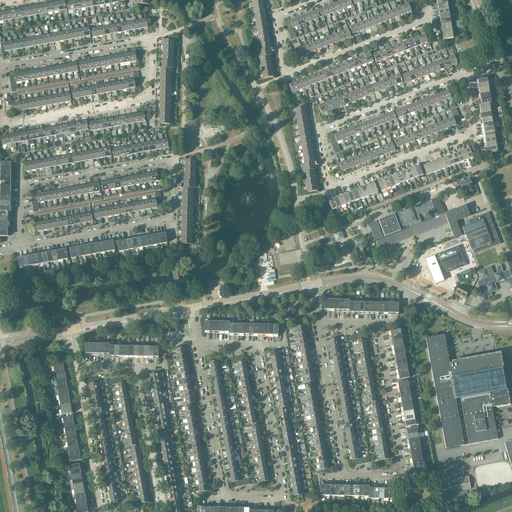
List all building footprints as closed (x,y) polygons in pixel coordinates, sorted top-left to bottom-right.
[(85,0),(82,0),(79,1),(81,9),(85,8),(86,13),(88,12),(87,8),(85,0)] [(91,0),(85,0),(87,8),(91,7),(92,12),(94,11),(94,7),(93,7),(91,0)] [(97,0),(91,0),(93,7),(94,7),(97,6),(98,10),(100,10),(100,6),(99,6),(97,0)] [(105,5),(104,0),(97,0),(99,6),(100,6),(104,5),(104,9),(107,9),(106,5),(105,5)] [(104,0),(105,5),(106,5),(110,4),(110,8),(113,8),(112,3),(111,4),(110,0),(104,0)] [(252,0),(253,2),(254,5),(253,5),(254,9),(255,12),(254,12),(255,16),(256,16),(256,19),(255,19),(256,23),(257,23),(257,26),(256,26),(257,30),(258,30),(258,33),(258,37),(259,37),(260,40),(259,40),(259,44),(260,44),(261,46),(260,47),(261,50),(258,51),(259,58),(261,58),(261,61),(260,61),(261,65),(262,65),(262,67),(261,68),(262,72),(263,72),(263,74),(262,75),(263,79),(273,77),(273,79),(275,78),(275,75),(273,76),(272,72),(274,71),(274,68),(272,69),(271,66),(273,65),(273,61),(271,62),(270,58),(272,58),(272,54),(270,55),(269,52),(275,51),(274,48),(271,49),(270,44),(272,43),(271,40),(269,41),(269,37),(271,37),(270,33),(268,34),(267,30),(269,30),(269,27),(267,27),(266,23),(268,23),(268,20),(266,20),(265,16),(267,16),(267,13),(265,13),(264,9),(266,9),(265,6),(263,6),(263,2),(265,2),(264,0),(252,0)] [(343,0),(337,3),(340,10),(341,10),(345,8),(346,12),(348,11),(347,7),(346,8),(343,0)] [(349,0),(344,0),(343,0),(346,8),(347,7),(351,6),(352,10),(354,9),(353,5),(352,5),(349,0)] [(65,1),(58,2),(60,11),(61,11),(64,10),(65,15),(67,14),(67,9),(66,10),(65,1)] [(75,10),(79,9),(80,14),(82,13),(81,9),(79,1),(73,2),(75,10)] [(54,12),(58,11),(59,16),(61,15),(61,11),(60,11),(58,2),(52,4),(54,12)] [(75,10),(73,2),(67,3),(68,11),(73,11),(74,15),(76,15),(75,10)] [(337,3),(331,5),(334,12),(335,12),(339,10),(340,14),(342,13),(341,10),(340,10),(337,3)] [(54,12),(52,4),(46,5),(48,13),(52,12),(53,17),(55,16),(54,12)] [(408,4),(402,7),(405,14),(411,12),(411,11),(410,8),(409,5),(408,4)] [(46,5),(40,6),(42,14),(46,14),(47,18),(49,17),(48,13),(46,5)] [(331,5),(326,7),(328,15),(329,14),(333,13),(334,17),(337,16),(335,12),(334,12),(331,5)] [(42,14),(40,6),(34,7),(35,15),(36,15),(40,15),(41,19),(43,19),(42,14)] [(35,15),(34,7),(28,8),(29,17),(30,16),(34,16),(35,20),(37,20),(36,15),(35,15)] [(326,7),(320,10),(322,17),(323,16),(327,15),(329,19),(331,18),(329,14),(328,15),(326,7)] [(402,7),(397,9),(399,16),(405,14),(402,7)] [(28,8),(22,9),(23,18),(24,18),(28,17),(29,21),(31,21),(30,16),(29,17),(28,8)] [(22,9),(15,10),(17,19),(18,19),(22,18),(22,22),(24,22),(24,18),(23,18),(22,9)] [(397,9),(391,11),(393,19),(399,16),(397,9)] [(11,20),(12,20),(15,19),(16,23),(19,23),(18,19),(17,19),(15,10),(9,11),(11,20)] [(320,10),(314,12),(317,19),(321,17),(323,21),(325,20),(323,16),(322,17),(320,10)] [(9,11),(3,13),(5,21),(9,20),(10,25),(12,24),(12,20),(11,20),(9,11)] [(391,11),(385,13),(388,21),(393,19),(391,11)] [(314,12),(308,14),(311,21),(312,21),(315,20),(317,23),(319,23),(317,19),(314,12)] [(385,13),(379,16),(382,23),(388,21),(385,13)] [(305,24),(306,23),(309,22),(311,26),(313,25),(312,21),(311,21),(308,14),(302,16),(305,24)] [(139,16),(139,20),(140,20),(142,29),(148,28),(146,19),(142,20),(141,16),(139,16)] [(305,24),(302,16),(296,19),(299,26),(300,26),(304,24),(305,28),(307,27),(306,23),(305,24)] [(379,16),(373,18),(376,25),(382,23),(379,16)] [(132,17),(133,22),(134,21),(136,30),(142,29),(140,20),(139,20),(136,21),(135,17),(132,17)] [(126,18),(127,23),(128,23),(129,31),(136,30),(134,21),(133,22),(129,22),(129,18),(126,18)] [(373,18),(367,20),(370,28),(376,25),(373,18)] [(120,20),(121,24),(122,24),(123,32),(129,31),(128,23),(127,23),(123,23),(123,19),(120,20)] [(299,26),(296,19),(290,21),(291,23),(292,26),(293,28),(298,26),(299,30),(301,29),(300,26),(299,26)] [(114,21),(115,25),(116,25),(117,33),(123,32),(122,24),(121,24),(117,24),(116,20),(114,21)] [(361,23),(364,30),(370,28),(367,20),(361,23)] [(110,21),(108,22),(109,26),(110,26),(111,35),(117,33),(116,25),(115,25),(111,26),(110,21)] [(103,27),(105,36),(111,35),(110,26),(109,26),(105,27),(104,22),(102,23),(103,27)] [(364,30),(361,23),(355,25),(358,32),(364,30)] [(81,25),(82,29),(83,29),(84,37),(91,36),(89,28),(84,28),(84,24),(81,25)] [(96,24),(97,28),(99,37),(105,36),(103,27),(99,28),(98,24),(96,24)] [(75,26),(76,30),(77,30),(78,39),(84,37),(83,29),(82,29),(78,30),(77,25),(75,26)] [(97,28),(93,29),(92,25),(90,25),(91,30),(93,38),(99,37),(97,28)] [(358,32),(355,25),(349,27),(352,35),(358,32)] [(70,31),(72,40),(78,39),(77,30),(76,30),(72,31),(71,26),(69,27),(70,31)] [(64,32),(66,41),(72,40),(70,31),(66,32),(65,28),(63,28),(64,32)] [(64,32),(60,33),(59,29),(57,29),(58,33),(60,42),(66,41),(64,32)] [(51,30),(52,34),(54,43),(60,42),(58,33),(54,34),(53,30),(51,30)] [(342,32),(345,39),(351,37),(348,30),(342,32)] [(46,35),(48,44),(54,43),(52,34),(48,35),(47,31),(45,31),(45,36),(46,35)] [(46,35),(45,36),(41,36),(41,32),(38,32),(39,37),(40,37),(41,45),(48,44),(46,35)] [(342,32),(336,34),(339,42),(345,39),(342,32)] [(34,38),(35,46),(41,45),(40,37),(39,37),(35,37),(35,33),(32,34),(33,38),(34,38)] [(28,39),(29,48),(35,46),(34,38),(33,38),(29,39),(28,34),(26,35),(27,39),(28,39)] [(330,37),(333,44),(339,42),(336,34),(330,37)] [(425,34),(419,36),(422,45),(423,44),(427,43),(428,47),(430,46),(429,42),(428,42),(425,34)] [(21,40),(23,49),(29,48),(28,39),(27,39),(23,40),(22,35),(20,36),(21,40)] [(15,41),(17,50),(23,49),(21,40),(17,41),(16,36),(14,37),(15,41)] [(419,36),(413,39),(416,47),(417,47),(421,45),(422,49),(424,49),(423,44),(422,45),(419,36)] [(333,44),(330,37),(325,39),(327,46),(333,44)] [(8,38),(9,42),(11,51),(17,50),(15,41),(11,42),(10,38),(8,38)] [(174,69),(174,61),(172,61),(173,59),(173,54),(173,52),(174,47),(173,47),(173,45),(174,45),(174,40),(164,40),(164,39),(162,38),(162,42),(164,42),(163,46),(161,45),(161,49),(163,49),(163,53),(161,52),(161,56),(163,56),(163,60),(161,59),(161,63),(163,63),(163,65),(157,65),(157,68),(161,69),(161,74),(159,73),(159,77),(161,77),(161,80),(159,80),(159,84),(161,84),(161,87),(159,87),(158,91),(160,91),(160,94),(158,94),(158,98),(160,98),(160,101),(158,101),(158,105),(160,105),(160,109),(158,108),(158,112),(160,112),(160,116),(158,115),(158,119),(160,119),(160,123),(158,122),(158,126),(163,126),(163,124),(169,125),(169,122),(170,122),(170,117),(169,117),(169,115),(170,115),(170,110),(169,110),(169,108),(170,108),(170,103),(170,101),(170,96),(170,94),(171,94),(171,89),(170,89),(170,87),(171,87),(171,82),(170,82),(170,80),(171,80),(171,75),(170,75),(170,73),(171,73),(171,69),(174,69)] [(9,42),(5,43),(4,39),(2,39),(3,44),(5,52),(11,51),(9,42)] [(319,41),(321,49),(327,46),(325,39),(319,41)] [(413,39),(408,41),(411,49),(415,48),(417,52),(419,51),(417,47),(416,47),(413,39)] [(313,44),(316,51),(321,49),(319,41),(313,44)] [(408,41),(402,43),(405,51),(406,51),(409,50),(411,54),(413,53),(411,49),(408,41)] [(402,43),(396,45),(399,54),(400,53),(403,52),(405,56),(407,55),(406,51),(405,51),(402,43)] [(313,44),(307,46),(310,53),(316,51),(313,44)] [(396,45),(390,48),(393,56),(394,56),(398,54),(399,58),(401,58),(400,53),(399,54),(396,45)] [(307,46),(301,48),(304,55),(310,53),(307,46)] [(304,55),(301,48),(295,50),(298,58),(304,55)] [(390,48),(384,50),(388,58),(392,56),(393,61),(396,60),(394,56),(393,56),(390,48)] [(384,50),(379,52),(382,60),(386,59),(388,63),(390,62),(388,58),(384,50)] [(382,60),(379,52),(373,54),(376,63),(380,61),(382,65),(384,64),(382,60)] [(367,64),(368,63),(372,62),(373,66),(376,65),(374,61),(373,61),(370,53),(364,56),(367,64)] [(454,55),(448,58),(451,66),(457,64),(454,55)] [(362,66),(366,64),(368,68),(370,68),(368,63),(367,64),(364,56),(359,58),(362,66)] [(356,68),(357,68),(360,67),(362,71),(364,70),(362,66),(359,58),(353,60),(356,68)] [(448,58),(443,60),(446,68),(451,66),(448,58)] [(350,70),(351,70),(354,69),(356,73),(358,72),(357,68),(356,68),(353,60),(347,62),(350,70)] [(443,60),(437,62),(440,70),(446,68),(443,60)] [(350,70),(347,62),(341,65),(344,73),(345,72),(349,71),(350,75),(352,74),(351,70),(350,70)] [(437,62),(431,64),(434,73),(440,70),(437,62)] [(431,64),(425,67),(428,75),(434,73),(431,64)] [(339,75),(343,73),(344,77),(347,77),(345,72),(344,73),(341,65),(335,67),(339,75)] [(333,77),(337,76),(339,80),(341,79),(339,75),(335,67),(330,69),(333,77)] [(425,67),(419,69),(423,77),(428,75),(425,67)] [(327,79),(328,79),(331,78),(333,82),(335,81),(333,77),(330,69),(324,71),(327,79)] [(414,71),(417,79),(423,77),(419,69),(414,71)] [(34,71),(27,72),(28,81),(35,79),(34,71)] [(327,79),(324,71),(318,74),(321,82),(322,81),(326,80),(327,84),(329,83),(328,79),(327,79)] [(414,71),(408,73),(411,81),(417,79),(414,71)] [(411,81),(408,73),(402,76),(405,84),(411,81)] [(315,84),(316,84),(320,82),(321,86),(323,85),(322,81),(321,82),(318,74),(312,76),(315,84)] [(394,77),(397,85),(403,83),(399,74),(394,77)] [(310,86),(314,84),(316,89),(318,88),(316,84),(315,84),(312,76),(306,78),(310,86)] [(388,79),(391,87),(397,85),(394,77),(388,79)] [(304,88),(305,88),(308,87),(310,91),(312,90),(310,86),(306,78),(301,80),(304,88)] [(391,87),(388,79),(382,81),(385,89),(391,87)] [(304,88),(301,80),(295,82),(298,91),(299,90),(302,89),(304,93),(306,92),(305,88),(304,88)] [(382,81),(376,83),(379,92),(385,89),(382,81)] [(298,91),(295,82),(289,85),(292,93),(297,91),(298,95),(300,94),(299,90),(298,91)] [(376,83),(370,86),(374,94),(379,92),(376,83)] [(365,88),(368,96),(374,94),(370,86),(365,88)] [(368,96),(365,88),(359,90),(362,98),(368,96)] [(359,90),(353,92),(356,101),(362,98),(359,90)] [(448,91),(442,93),(445,100),(446,100),(450,98),(451,102),(453,101),(452,97),(451,98),(448,91)] [(353,92),(347,95),(350,103),(356,101),(353,92)] [(69,93),(63,94),(65,103),(71,102),(69,93)] [(442,93),(436,95),(439,102),(440,102),(444,101),(445,105),(447,104),(446,100),(445,100),(442,93)] [(350,103),(347,95),(341,97),(345,105),(350,103)] [(431,97),(433,105),(434,104),(438,103),(439,107),(441,106),(440,102),(439,102),(436,95),(431,97)] [(341,97),(336,99),(339,107),(345,105),(341,97)] [(431,97),(425,100),(427,107),(428,107),(432,105),(433,109),(436,108),(434,104),(433,105),(431,97)] [(336,99),(330,101),(333,109),(339,107),(336,99)] [(425,100),(419,102),(422,109),(426,108),(427,111),(430,111),(428,107),(427,107),(425,100)] [(330,101),(324,104),(327,112),(333,109),(330,101)] [(419,102),(413,104),(416,112),(416,111),(420,110),(422,114),(424,113),(422,109),(419,102)] [(327,112),(324,104),(318,106),(321,114),(327,112)] [(413,104),(407,107),(410,114),(411,114),(414,112),(416,116),(418,115),(416,111),(416,112),(413,104)] [(301,144),(302,144),(302,146),(301,147),(302,151),(303,151),(303,153),(303,158),(304,158),(304,160),(304,164),(302,165),(303,172),(304,172),(305,174),(304,175),(305,179),(306,181),(305,181),(306,186),(307,186),(307,188),(306,188),(307,193),(317,191),(317,192),(319,192),(319,189),(317,189),(316,185),(318,185),(318,182),(316,182),(315,179),(317,178),(316,175),(314,175),(314,172),(316,171),(315,168),(312,169),(311,166),(319,165),(318,162),(314,162),(313,157),(315,156),(315,154),(313,154),(312,151),(314,150),(314,147),(312,148),(311,144),(313,143),(313,140),(311,141),(310,137),(312,136),(311,133),(310,134),(309,130),(311,130),(310,127),(308,127),(308,123),(310,123),(309,120),(307,120),(307,116),(309,116),(308,113),(306,113),(305,109),(307,109),(307,106),(302,107),(302,108),(296,109),(296,112),(296,116),(297,116),(298,119),(297,119),(297,123),(298,123),(299,126),(298,126),(299,130),(300,133),(299,133),(300,137),(301,140),(300,140),(301,144)] [(407,107),(401,109),(404,116),(405,116),(408,114),(410,118),(412,117),(411,114),(410,114),(407,107)] [(404,116),(401,109),(395,111),(398,118),(402,117),(404,120),(406,120),(405,116),(404,116)] [(393,112),(387,114),(390,121),(391,121),(394,120),(396,124),(398,123),(397,119),(396,119),(393,112)] [(139,123),(140,122),(144,122),(145,126),(147,126),(146,121),(145,121),(144,113),(138,114),(139,123)] [(133,124),(134,124),(138,123),(138,127),(141,127),(140,122),(139,123),(138,114),(132,115),(133,124)] [(381,117),(384,124),(385,123),(389,122),(390,126),(392,125),(391,121),(390,121),(387,114),(381,117)] [(133,124),(132,115),(125,116),(127,125),(128,125),(132,124),(132,128),(135,128),(134,124),(133,124)] [(121,126),(122,126),(125,125),(126,129),(129,129),(128,125),(127,125),(125,116),(119,117),(121,126)] [(115,127),(116,127),(119,126),(120,131),(122,130),(122,126),(121,126),(119,117),(113,118),(115,127)] [(381,117),(375,119),(378,126),(379,125),(383,124),(384,128),(386,127),(385,123),(384,124),(381,117)] [(109,128),(113,127),(114,132),(116,131),(116,127),(115,127),(113,118),(107,119),(107,120),(109,128)] [(447,120),(450,127),(456,125),(455,122),(454,119),(453,118),(447,120)] [(375,119),(370,121),(372,128),(373,128),(377,126),(378,130),(381,130),(379,125),(378,126),(375,119)] [(109,128),(107,120),(101,121),(103,129),(107,128),(108,133),(110,132),(109,128)] [(441,122),(444,130),(450,127),(447,120),(441,122)] [(82,131),(83,131),(86,130),(87,134),(89,134),(89,129),(88,129),(87,121),(80,122),(82,131)] [(101,121),(95,122),(96,130),(97,130),(101,130),(102,134),(104,133),(103,129),(101,121)] [(370,121),(364,123),(366,130),(367,130),(371,129),(373,133),(375,132),(373,128),(372,128),(370,121)] [(82,131),(80,122),(74,124),(76,132),(80,131),(81,136),(83,135),(83,131),(82,131)] [(96,130),(95,122),(89,123),(90,131),(95,131),(96,135),(98,135),(97,130),(96,130)] [(435,125),(438,132),(444,130),(441,122),(435,125)] [(364,123),(358,126),(361,133),(361,132),(365,131),(367,135),(369,134),(367,130),(366,130),(364,123)] [(74,124),(68,125),(70,133),(74,132),(75,137),(77,136),(76,132),(74,124)] [(68,125),(62,126),(64,134),(68,133),(69,138),(71,137),(70,133),(68,125)] [(430,127),(432,134),(438,132),(435,125),(430,127)] [(62,126),(56,127),(57,135),(58,135),(62,135),(63,139),(65,138),(64,134),(62,126)] [(352,128),(355,135),(356,135),(359,133),(361,137),(363,136),(361,132),(361,133),(358,126),(352,128)] [(56,127),(50,128),(51,137),(52,136),(56,136),(57,140),(59,140),(58,135),(57,135),(56,127)] [(424,129),(427,137),(432,134),(430,127),(424,129)] [(50,128),(44,129),(45,138),(46,138),(50,137),(50,141),(53,141),(52,136),(51,137),(50,128)] [(352,128),(346,130),(349,137),(350,137),(353,135),(355,139),(357,139),(356,135),(355,135),(352,128)] [(44,129),(37,130),(39,139),(40,139),(43,138),(44,142),(47,142),(46,138),(45,138),(44,129)] [(418,131),(421,139),(427,137),(424,129),(418,131)] [(37,130),(31,131),(33,140),(34,140),(37,139),(38,143),(40,143),(40,139),(39,139),(37,130)] [(346,130),(340,132),(343,139),(344,139),(347,138),(349,142),(351,141),(350,137),(349,137),(346,130)] [(31,131),(25,132),(27,141),(31,140),(32,145),(34,144),(34,140),(33,140),(31,131)] [(412,134),(415,141),(421,139),(418,131),(412,134)] [(21,142),(25,141),(26,146),(28,145),(27,141),(25,132),(19,134),(21,142)] [(343,139),(340,132),(334,135),(335,137),(336,140),(337,142),(342,140),(343,144),(345,143),(344,139),(343,139)] [(21,142),(19,134),(13,135),(15,143),(19,142),(20,147),(22,146),(21,142)] [(412,134),(406,136),(409,143),(415,141),(412,134)] [(13,135),(7,136),(8,144),(9,144),(13,144),(14,148),(16,147),(15,143),(13,135)] [(8,144),(7,136),(1,137),(2,146),(7,145),(8,149),(10,149),(9,144),(8,144)] [(159,136),(160,141),(161,140),(162,149),(169,148),(167,139),(163,140),(162,136),(159,136)] [(406,136),(400,138),(403,146),(409,143),(406,136)] [(153,137),(154,142),(155,142),(156,150),(162,149),(161,140),(160,141),(156,141),(156,137),(153,137)] [(147,139),(148,143),(149,143),(150,151),(156,150),(155,142),(154,142),(150,142),(150,138),(147,139)] [(403,146),(400,138),(394,141),(397,148),(403,146)] [(141,140),(142,144),(143,144),(144,153),(150,151),(149,143),(148,143),(144,144),(143,139),(141,140)] [(135,141),(136,145),(138,154),(144,153),(143,144),(142,144),(138,145),(137,140),(135,141)] [(129,142),(130,146),(132,155),(138,154),(136,145),(132,146),(131,142),(129,142)] [(123,143),(124,147),(126,156),(132,155),(130,146),(126,147),(125,143),(123,143)] [(386,146),(389,153),(395,151),(392,143),(386,146)] [(102,145),(103,149),(104,149),(105,158),(111,156),(110,148),(105,149),(104,144),(102,145)] [(117,144),(118,148),(120,157),(126,156),(124,147),(120,148),(119,144),(117,144)] [(96,146),(97,150),(98,150),(100,159),(105,158),(104,149),(103,149),(99,150),(98,145),(96,146)] [(118,148),(114,149),(113,145),(111,145),(111,150),(112,150),(114,158),(120,157),(118,148)] [(380,148),(383,155),(389,153),(386,146),(380,148)] [(90,147),(91,151),(93,160),(100,159),(98,150),(97,150),(93,151),(92,147),(90,147)] [(464,149),(468,160),(473,158),(469,147),(464,149)] [(84,148),(85,152),(87,161),(93,160),(91,151),(87,152),(86,148),(84,148)] [(380,148),(375,150),(377,158),(383,155),(380,148)] [(78,149),(78,154),(79,153),(81,162),(87,161),(85,152),(81,153),(80,149),(78,149)] [(464,149),(460,150),(464,161),(468,160),(464,149)] [(72,150),(72,155),(73,155),(75,163),(81,162),(79,153),(78,154),(75,154),(74,150),(72,150)] [(377,158),(375,150),(369,153),(372,160),(377,158)] [(464,161),(460,150),(455,152),(459,163),(464,161)] [(65,151),(66,156),(67,156),(68,164),(75,163),(73,155),(72,155),(69,155),(68,151),(65,151)] [(61,157),(62,165),(68,164),(67,156),(66,156),(62,157),(61,152),(59,153),(60,157),(61,157)] [(459,163),(455,152),(451,154),(455,165),(459,163)] [(61,157),(60,157),(56,158),(55,153),(53,154),(54,158),(55,158),(56,167),(62,165),(61,157)] [(372,160),(369,153),(363,155),(366,162),(372,160)] [(47,155),(48,159),(49,159),(50,168),(56,167),(55,158),(54,158),(50,159),(49,154),(47,155)] [(451,154),(446,156),(450,167),(455,165),(451,154)] [(363,155),(357,157),(360,165),(366,162),(363,155)] [(41,156),(42,160),(44,169),(50,168),(49,159),(48,159),(44,160),(43,156),(41,156)] [(446,156),(441,158),(445,169),(450,167),(446,156)] [(35,157),(36,161),(38,170),(44,169),(42,160),(38,161),(37,157),(35,157)] [(357,157),(351,159),(354,167),(360,165),(357,157)] [(29,158),(29,163),(30,162),(32,171),(38,170),(36,161),(32,162),(31,158),(29,158)] [(441,158),(437,159),(441,170),(445,169),(441,158)] [(30,162),(29,163),(26,163),(25,159),(23,159),(23,164),(24,164),(25,172),(32,171),(30,162)] [(180,242),(180,246),(185,246),(185,244),(191,245),(191,242),(192,242),(192,237),(191,237),(191,235),(192,235),(192,230),(191,230),(191,228),(192,228),(192,223),(191,223),(191,221),(192,221),(192,216),(192,214),(193,209),(192,209),(192,207),(193,207),(193,202),(192,202),(192,200),(193,200),(193,195),(192,195),(192,193),(193,193),(193,189),(196,189),(196,181),(194,181),(194,179),(195,179),(195,174),(195,172),(195,167),(195,165),(196,165),(196,160),(186,160),(186,159),(184,159),(183,162),(185,162),(185,166),(183,165),(183,169),(185,169),(185,173),(183,172),(183,176),(185,176),(185,179),(183,179),(183,183),(185,183),(185,185),(179,185),(179,189),(183,189),(183,193),(181,193),(181,197),(183,197),(183,200),(181,200),(180,204),(182,204),(182,207),(180,207),(180,211),(182,211),(182,214),(180,214),(180,218),(182,218),(182,221),(180,221),(180,225),(182,225),(182,228),(180,228),(180,232),(182,232),(182,235),(180,235),(180,239),(182,239),(182,242),(180,242)] [(351,159),(345,162),(348,169),(354,167),(351,159)] [(437,159),(432,161),(436,172),(441,170),(437,159)] [(427,163),(432,174),(436,172),(432,161),(427,163)] [(348,169),(345,162),(339,164),(342,171),(348,169)] [(432,174),(427,163),(423,165),(427,176),(432,174)] [(419,164),(414,166),(418,177),(423,175),(419,164)] [(414,166),(409,168),(414,179),(418,177),(414,166)] [(409,168),(405,170),(409,180),(414,179),(409,168)] [(405,170),(400,171),(405,182),(409,180),(405,170)] [(400,171),(396,173),(400,184),(405,182),(400,171)] [(396,173),(391,175),(395,186),(400,184),(396,173)] [(391,175),(386,177),(391,188),(395,186),(391,175)] [(386,177),(382,178),(386,189),(391,188),(386,177)] [(386,189),(382,178),(377,180),(381,191),(386,189)] [(470,179),(464,181),(468,189),(473,187),(470,179)] [(468,189),(464,181),(459,183),(462,191),(468,189)] [(378,192),(374,182),(369,183),(373,194),(378,192)] [(373,194),(369,183),(365,185),(369,196),(373,194)] [(365,185),(360,187),(364,198),(369,196),(365,185)] [(355,189),(359,200),(364,198),(360,187),(355,189)] [(359,200),(355,189),(351,191),(355,201),(359,200)] [(355,201),(351,191),(346,192),(350,203),(355,201)] [(346,192),(341,194),(346,205),(350,203),(346,192)] [(341,194),(337,196),(341,207),(346,205),(341,194)] [(332,198),(337,209),(341,207),(337,196),(332,198)] [(394,214),(378,221),(379,221),(377,222),(376,221),(369,224),(375,240),(372,241),(374,246),(377,245),(379,250),(413,237),(448,223),(454,239),(461,236),(462,236),(456,222),(465,218),(470,216),(469,215),(466,207),(452,212),(451,211),(444,213),(438,197),(431,200),(411,208),(396,214),(396,215),(395,215),(394,214)] [(337,209),(332,198),(328,199),(332,210),(337,209)] [(467,226),(462,227),(467,239),(471,251),(472,250),(474,254),(500,244),(494,228),(488,213),(468,220),(466,222),(465,222),(467,226)] [(316,242),(321,254),(317,256),(320,264),(329,261),(326,254),(337,250),(334,243),(345,239),(341,231),(333,234),(333,235),(316,242)] [(434,257),(426,260),(435,283),(443,280),(440,272),(443,271),(444,274),(467,265),(459,246),(434,256),(434,257)] [(355,247),(348,249),(353,260),(359,257),(356,249),(355,247)] [(360,251),(363,259),(368,257),(365,249),(360,251)] [(477,272),(481,281),(477,282),(482,295),(478,296),(481,305),(489,301),(487,295),(497,291),(495,284),(504,280),(505,282),(504,282),(508,291),(511,288),(511,277),(509,270),(503,273),(502,271),(503,271),(500,265),(497,266),(497,273),(494,274),(491,267),(477,272)] [(455,293),(460,296),(464,288),(459,285),(455,293)] [(464,288),(460,296),(465,298),(469,290),(464,288)] [(293,335),(297,335),(297,334),(306,332),(305,326),(296,327),(297,332),(293,333),(293,335)] [(294,342),(298,341),(298,340),(307,338),(306,332),(297,334),(297,335),(298,338),(294,339),(294,342)] [(444,335),(426,339),(446,449),(498,440),(492,408),(497,407),(508,405),(499,354),(452,363),(449,364),(444,335)] [(299,346),(308,344),(307,338),(298,340),(298,341),(299,345),(295,345),(295,348),(299,347),(299,346)] [(329,340),(331,347),(338,345),(337,341),(341,340),(341,338),(337,338),(337,339),(329,340)] [(355,349),(359,348),(359,347),(366,346),(365,339),(357,341),(358,346),(354,346),(355,349)] [(299,346),(299,347),(300,351),(296,351),(296,354),(301,353),(300,352),(309,350),(308,344),(299,346)] [(331,347),(332,353),(339,352),(339,351),(339,347),(343,346),(342,344),(338,345),(331,347)] [(356,355),(360,354),(360,353),(367,352),(366,346),(359,347),(359,348),(359,352),(355,353),(356,355)] [(173,357),(177,356),(186,354),(185,348),(176,349),(177,354),(173,355),(173,357)] [(280,358),(279,357),(279,353),(283,352),(283,350),(278,351),(278,352),(270,353),(271,359),(280,358)] [(297,360),(302,359),(302,358),(310,357),(309,350),(300,352),(301,353),(301,357),(297,358),(297,360)] [(332,353),(333,359),(340,357),(340,353),(344,352),(343,350),(339,351),(339,352),(332,353)] [(357,361),(361,360),(361,359),(368,358),(367,352),(360,353),(360,354),(361,358),(357,359),(357,361)] [(174,363),(178,362),(187,360),(186,354),(177,356),(178,360),(174,361),(174,363)] [(281,364),(281,363),(280,359),(284,359),(284,356),(279,357),(280,358),(271,359),(272,365),(281,364)] [(333,359),(334,365),(342,364),(342,363),(341,359),(345,358),(344,356),(340,357),(333,359)] [(299,366),(303,365),(303,364),(311,363),(310,357),(302,358),(302,359),(302,363),(298,364),(299,366)] [(358,367),(362,366),(370,364),(368,358),(361,359),(361,360),(362,364),(358,365),(358,367)] [(175,369),(179,369),(179,368),(188,366),(187,360),(178,362),(179,366),(175,367),(175,369)] [(210,362),(211,369),(218,367),(218,366),(217,362),(221,362),(221,360),(217,360),(217,361),(210,362)] [(235,371),(239,370),(238,369),(246,368),(245,361),(243,362),(240,362),(237,363),(238,368),(234,368),(235,371)] [(282,370),(282,369),(281,365),(285,365),(285,362),(281,363),(281,364),(272,365),(273,372),(282,370)] [(334,365),(335,371),(343,370),(343,369),(342,365),(346,365),(346,362),(342,363),(342,364),(334,365)] [(304,370),(312,369),(311,363),(303,364),(303,365),(304,369),(299,370),(300,372),(304,371),(304,370)] [(359,373),(363,373),(363,372),(371,370),(370,364),(362,366),(363,370),(359,371),(359,373)] [(176,375),(181,375),(180,374),(189,372),(188,366),(179,368),(179,369),(180,372),(176,373),(176,375)] [(211,369),(212,375),(219,373),(219,369),(223,368),(222,366),(218,366),(218,367),(211,369)] [(236,377),(240,376),(240,375),(247,374),(246,368),(238,369),(239,370),(239,374),(235,374),(236,377)] [(335,371),(336,378),(344,376),(344,375),(343,371),(347,371),(347,368),(343,369),(343,370),(335,371)] [(283,376),(283,375),(282,372),(286,371),(286,369),(282,369),(282,370),(273,372),(274,378),(283,376)] [(304,370),(304,371),(305,375),(300,376),(301,378),(305,377),(305,376),(314,375),(312,369),(304,370)] [(360,379),(364,379),(364,378),(372,377),(371,370),(363,372),(363,373),(364,376),(360,377),(360,379)] [(150,375),(151,381),(160,380),(160,379),(159,375),(163,374),(163,372),(158,373),(150,375)] [(177,381),(182,381),(182,380),(190,378),(189,372),(180,374),(181,375),(181,378),(177,379),(177,381)] [(212,375),(213,381),(221,380),(220,379),(220,375),(224,374),(223,372),(219,373),(212,375)] [(241,381),(248,380),(247,374),(240,375),(240,376),(240,380),(236,381),(237,383),(241,382),(241,381)] [(284,382),(283,378),(287,377),(287,375),(283,375),(283,376),(274,378),(275,384),(284,382)] [(305,376),(305,377),(306,381),(301,382),(302,384),(307,383),(306,383),(315,381),(314,375),(305,376)] [(336,378),(337,384),(345,382),(344,378),(348,377),(348,375),(344,375),(344,376),(336,378)] [(361,386),(365,385),(365,384),(373,383),(372,377),(364,378),(364,379),(365,383),(361,383),(361,386)] [(160,380),(151,381),(152,387),(161,386),(161,385),(160,381),(164,380),(164,378),(160,379),(160,380)] [(179,388),(183,387),(183,386),(191,385),(190,378),(182,380),(182,381),(182,385),(178,385),(179,388)] [(221,380),(213,381),(214,387),(222,386),(222,385),(221,381),(225,380),(224,378),(220,379),(221,380)] [(241,381),(241,382),(242,386),(238,387),(238,389),(242,388),(250,386),(248,380),(241,381)] [(89,384),(91,390),(98,389),(98,388),(97,384),(101,384),(101,381),(97,382),(97,383),(89,384)] [(285,388),(284,384),(289,383),(288,381),(284,382),(275,384),(276,390),(285,388)] [(337,384),(339,390),(346,389),(346,388),(345,384),(349,383),(349,381),(345,382),(337,384)] [(115,392),(119,392),(118,391),(126,389),(125,383),(123,383),(120,384),(117,384),(118,389),(114,390),(115,392)] [(305,391),(314,389),(313,383),(304,385),(305,389),(301,390),(301,392),(306,392),(305,391)] [(363,392),(367,391),(366,390),(374,389),(373,383),(365,384),(365,385),(366,389),(362,390),(363,392)] [(152,387),(153,393),(162,392),(162,391),(161,387),(165,387),(165,384),(161,385),(161,386),(152,387)] [(214,387),(215,393),(223,392),(223,391),(222,387),(226,386),(226,384),(222,385),(222,386),(214,387)] [(180,394),(184,393),(184,392),(192,391),(191,385),(183,386),(183,387),(183,391),(179,391),(180,394)] [(239,395),(243,395),(243,394),(251,392),(250,386),(242,388),(243,392),(239,393),(239,395)] [(91,390),(92,396),(99,395),(99,394),(98,390),(103,390),(102,387),(98,388),(98,389),(91,390)] [(276,390),(278,396),(286,395),(286,394),(285,390),(290,389),(289,387),(285,388),(276,390)] [(346,389),(339,390),(340,396),(347,395),(346,390),(350,389),(350,387),(346,388),(346,389)] [(116,398),(120,398),(120,397),(127,395),(126,389),(118,391),(119,392),(119,395),(115,396),(116,398)] [(307,397),(315,396),(314,389),(305,391),(306,392),(306,395),(302,396),(302,398),(307,398),(307,397)] [(364,398),(368,397),(375,395),(374,389),(366,390),(367,391),(367,395),(363,396),(364,398)] [(153,393),(154,400),(163,398),(163,397),(162,393),(166,393),(166,390),(162,391),(162,392),(153,393)] [(215,393),(216,400),(224,398),(224,397),(223,393),(227,393),(227,390),(223,391),(223,392),(215,393)] [(181,400),(185,399),(185,398),(194,397),(192,391),(184,392),(184,393),(185,397),(180,398),(181,400)] [(240,401),(244,401),(244,400),(252,399),(251,392),(243,394),(243,395),(244,398),(240,399),(240,401)] [(278,396),(279,402),(287,400),(287,396),(291,395),(290,393),(286,394),(286,395),(278,396)] [(92,396),(93,403),(100,401),(100,400),(100,397),(104,396),(103,394),(99,394),(99,395),(92,396)] [(121,403),(128,402),(127,395),(120,397),(120,398),(120,402),(116,402),(117,405),(121,404),(121,403)] [(349,403),(349,402),(348,398),(352,398),(352,395),(347,396),(347,397),(340,398),(341,405),(349,403)] [(368,397),(368,401),(364,402),(365,404),(369,404),(369,403),(376,402),(375,395),(368,397)] [(154,400),(155,406),(164,404),(164,403),(163,400),(168,399),(167,396),(163,397),(163,398),(154,400)] [(307,397),(307,398),(307,402),(303,402),(304,405),(308,404),(308,403),(316,402),(315,396),(307,397)] [(185,398),(185,399),(186,403),(181,404),(182,406),(186,405),(195,403),(194,397),(185,398)] [(224,398),(216,400),(217,406),(225,404),(225,403),(224,400),(228,399),(228,397),(224,397),(224,398)] [(241,408),(245,407),(245,406),(253,405),(252,399),(244,400),(244,401),(245,405),(241,405),(241,408)] [(287,400),(279,402),(280,408),(289,407),(288,402),(292,401),(292,399),(287,400)] [(93,403),(94,409),(102,407),(101,407),(101,403),(105,402),(104,400),(100,400),(100,401),(93,403)] [(121,403),(121,404),(122,408),(118,409),(118,411),(122,410),(122,409),(129,408),(128,402),(121,403)] [(308,403),(308,404),(308,408),(304,408),(305,411),(309,410),(309,409),(318,408),(316,402),(308,403)] [(341,405),(342,411),(350,409),(349,405),(353,404),(353,402),(349,402),(349,403),(341,405)] [(155,406),(156,412),(165,410),(165,409),(164,406),(169,405),(168,403),(164,403),(164,404),(155,406)] [(217,406),(219,412),(226,411),(226,410),(225,406),(229,405),(229,403),(225,403),(225,404),(217,406)] [(368,412),(372,412),(372,411),(380,409),(379,403),(371,404),(372,409),(368,410),(368,412)] [(181,414),(186,414),(185,413),(194,411),(193,405),(184,407),(185,411),(181,412),(181,414)] [(246,412),(254,411),(253,405),(245,406),(245,407),(246,411),(242,412),(243,414),(247,413),(246,412)] [(94,409),(95,415),(103,414),(103,413),(102,409),(106,408),(105,406),(101,407),(102,407),(94,409)] [(288,415),(288,414),(287,411),(291,410),(291,407),(286,408),(286,409),(278,410),(279,417),(288,415)] [(119,417),(123,416),(123,415),(131,414),(129,408),(122,409),(122,410),(123,414),(119,415),(119,417)] [(306,417),(310,416),(310,415),(319,414),(318,408),(309,409),(309,410),(310,414),(305,415),(306,417)] [(350,409),(342,411),(343,417),(351,416),(351,415),(350,411),(354,410),(354,408),(350,409)] [(156,412),(158,418),(166,416),(166,412),(170,411),(169,409),(165,409),(165,410),(156,412)] [(226,411),(219,412),(220,418),(227,417),(226,412),(230,411),(230,409),(226,410),(226,411)] [(369,419),(373,418),(373,417),(381,416),(380,409),(372,411),(372,412),(373,416),(369,416),(369,419)] [(182,420),(187,420),(187,419),(195,417),(194,411),(185,413),(186,414),(186,417),(182,418),(182,420)] [(246,412),(247,413),(247,417),(243,418),(244,420),(248,419),(247,419),(255,417),(254,411),(246,412)] [(95,415),(96,421),(104,420),(104,419),(103,415),(107,414),(107,412),(103,413),(103,414),(95,415)] [(120,423),(124,422),(132,420),(131,414),(123,415),(123,416),(124,420),(120,421),(120,423)] [(279,417),(280,423),(289,421),(289,420),(288,417),(293,416),(292,414),(288,414),(288,415),(279,417)] [(306,421),(307,423),(311,422),(320,420),(319,414),(310,415),(310,416),(311,420),(306,421)] [(352,422),(352,421),(351,417),(355,416),(355,414),(351,415),(351,416),(343,417),(345,423),(352,422)] [(158,418),(159,424),(167,422),(167,418),(171,417),(170,415),(166,416),(158,418)] [(374,423),(382,422),(381,416),(373,417),(373,418),(374,422),(370,423),(371,425),(375,424),(374,423)] [(184,426),(188,426),(188,425),(196,424),(195,417),(187,419),(187,420),(187,423),(183,424),(184,426)] [(220,420),(221,427),(229,425),(229,424),(228,420),(232,420),(232,417),(227,418),(227,419),(220,420)] [(247,419),(248,419),(248,423),(244,424),(245,426),(249,425),(256,424),(255,417),(247,419)] [(96,421),(97,427),(105,426),(105,425),(104,421),(108,421),(108,418),(104,419),(104,420),(96,421)] [(403,422),(404,427),(411,426),(412,427),(419,426),(418,419),(415,420),(403,422)] [(121,429),(125,429),(125,428),(133,426),(132,420),(124,422),(125,426),(121,427),(121,429)] [(293,420),(289,420),(289,421),(280,423),(281,429),(290,427),(289,423),(294,422),(293,420)] [(308,429),(312,428),(321,426),(320,420),(311,422),(312,426),(308,427),(308,429)] [(345,423),(346,429),(353,428),(353,427),(352,423),(357,422),(356,420),(352,421),(352,422),(345,423)] [(167,422),(159,424),(160,430),(169,429),(168,424),(172,423),(172,421),(167,422)] [(374,423),(375,424),(375,428),(371,429),(372,431),(376,430),(376,429),(383,428),(382,422),(374,423)] [(221,427),(222,433),(230,431),(230,430),(229,427),(233,426),(233,423),(229,424),(229,425),(221,427)] [(97,427),(98,434),(106,432),(106,431),(105,427),(109,427),(109,424),(105,425),(105,426),(97,427)] [(189,431),(198,430),(196,424),(188,425),(188,426),(189,430),(184,430),(185,433),(189,432),(189,431)] [(248,434),(252,433),(260,431),(259,425),(251,426),(252,431),(248,432),(248,434)] [(122,435),(127,435),(126,434),(134,433),(133,426),(125,428),(125,429),(126,432),(122,433),(122,435)] [(281,429),(283,435),(291,433),(291,429),(295,428),(294,426),(290,427),(281,429)] [(309,435),(313,434),(322,432),(321,426),(312,428),(313,432),(309,433),(309,435)] [(346,429),(347,436),(354,434),(354,433),(354,429),(358,429),(357,426),(353,427),(353,428),(346,429)] [(373,437),(377,436),(384,434),(383,428),(376,429),(376,430),(376,434),(372,435),(373,437)] [(168,437),(168,436),(167,432),(172,432),(171,429),(166,430),(167,431),(158,432),(159,438),(168,437)] [(189,431),(189,432),(190,436),(185,436),(186,439),(190,438),(190,437),(199,436),(198,430),(189,431)] [(222,433),(223,439),(231,438),(231,437),(230,433),(234,432),(234,430),(230,430),(230,431),(222,433)] [(106,432),(98,434),(100,440),(107,439),(106,434),(110,433),(110,431),(106,431),(106,432)] [(249,440),(253,440),(253,439),(261,437),(260,431),(252,433),(253,437),(249,438),(249,440)] [(283,435),(284,441),(292,439),(292,435),(296,434),(295,432),(291,433),(283,435)] [(310,441),(314,441),(314,440),(323,438),(322,432),(313,434),(314,438),(310,439),(310,441)] [(124,442),(128,441),(127,440),(135,439),(134,433),(126,434),(127,435),(127,439),(123,439),(124,442)] [(347,436),(348,442),(356,440),(355,439),(355,436),(359,435),(358,433),(354,433),(354,434),(347,436)] [(378,442),(385,440),(384,434),(377,436),(378,440),(374,441),(374,443),(378,443),(378,442)] [(169,443),(169,442),(168,439),(173,438),(172,436),(168,436),(168,437),(159,438),(160,445),(169,443)] [(187,445),(191,444),(191,443),(200,442),(199,436),(190,437),(190,438),(191,442),(187,443),(187,445)] [(223,439),(225,445),(232,444),(232,443),(231,439),(235,438),(235,436),(231,437),(231,438),(223,439)] [(251,447),(255,446),(254,445),(262,444),(261,437),(253,439),(253,440),(254,444),(250,444),(251,447)] [(292,439),(284,441),(285,447),(294,446),(293,445),(293,441),(297,440),(297,438),(292,439)] [(311,447),(316,447),(316,446),(324,445),(323,438),(314,440),(314,441),(315,444),(311,445),(311,447)] [(100,442),(101,448),(109,447),(109,446),(108,442),(112,441),(112,439),(107,440),(100,442)] [(127,440),(128,441),(128,445),(124,446),(125,448),(129,447),(136,445),(135,439),(127,440)] [(348,442),(349,448),(357,446),(356,442),(360,441),(359,439),(355,439),(356,440),(348,442)] [(387,446),(385,440),(378,442),(378,443),(379,446),(375,447),(375,449),(379,449),(379,448),(387,446)] [(170,449),(169,444),(174,444),(173,442),(169,442),(169,443),(160,445),(162,451),(170,449)] [(188,451),(192,450),(201,448),(200,442),(191,443),(191,444),(192,448),(188,449),(188,451)] [(225,445),(226,451),(233,450),(233,449),(233,445),(237,444),(236,442),(232,443),(232,444),(225,445)] [(252,453),(256,452),(255,451),(263,450),(262,444),(254,445),(255,446),(255,450),(251,450),(252,453)] [(285,447),(286,453),(295,452),(295,451),(294,447),(298,446),(298,444),(293,445),(294,446),(285,447)] [(109,447),(101,448),(102,454),(110,453),(110,452),(109,448),(113,448),(113,445),(109,446),(109,447)] [(312,454),(317,453),(317,452),(325,451),(324,445),(316,446),(316,447),(316,450),(312,451),(312,454)] [(349,448),(350,454),(358,453),(358,452),(357,448),(361,447),(361,445),(357,446),(349,448)] [(379,448),(379,449),(380,453),(376,453),(376,456),(380,455),(380,454),(388,453),(387,446),(379,448)] [(128,456),(132,455),(132,454),(140,453),(139,447),(131,448),(132,453),(128,454),(128,456)] [(171,455),(171,451),(175,450),(174,448),(170,449),(162,451),(163,457),(171,455)] [(193,456),(202,454),(201,448),(192,450),(193,454),(189,455),(189,457),(193,456)] [(226,451),(227,458),(235,456),(234,455),(234,451),(238,451),(237,448),(233,449),(233,450),(226,451)] [(253,459),(257,458),(257,457),(264,456),(263,450),(255,451),(256,452),(256,456),(252,457),(253,459)] [(286,453),(287,459),(296,458),(296,457),(295,453),(299,453),(299,450),(295,451),(295,452),(286,453)] [(111,459),(111,458),(110,454),(114,454),(114,451),(110,452),(110,453),(102,454),(103,461),(111,459)] [(314,460),(318,459),(318,458),(326,457),(325,451),(317,452),(317,453),(317,457),(313,457),(314,460)] [(358,453),(350,454),(351,460),(353,460),(355,460),(358,459),(359,459),(358,454),(362,453),(362,451),(358,452),(358,453)] [(129,462),(133,461),(141,459),(140,453),(132,454),(132,455),(133,459),(129,460),(129,462)] [(380,454),(380,455),(381,459),(377,460),(377,462),(382,461),(381,460),(389,459),(388,453),(380,454)] [(173,461),(172,461),(172,457),(176,456),(176,454),(171,455),(163,457),(164,463),(173,461)] [(193,456),(194,460),(190,461),(190,463),(195,462),(194,462),(203,460),(202,454),(193,456)] [(227,458),(228,464),(236,462),(236,461),(235,457),(239,457),(238,454),(234,455),(235,456),(227,458)] [(254,465),(258,464),(265,462),(264,456),(257,457),(257,458),(257,462),(253,463),(254,465)] [(287,459),(288,466),(297,464),(297,463),(296,459),(300,459),(300,456),(296,457),(296,458),(287,459)] [(315,466),(319,465),(319,464),(328,463),(326,457),(318,458),(318,459),(319,463),(314,464),(315,466)] [(112,465),(111,461),(115,460),(115,458),(111,458),(111,459),(103,461),(105,467),(112,465)] [(134,467),(142,465),(141,459),(133,461),(134,465),(130,466),(131,468),(135,468),(134,467)] [(174,467),(173,463),(177,462),(177,460),(172,461),(173,461),(164,463),(165,469),(174,467)] [(191,469),(196,469),(196,468),(204,466),(203,460),(194,462),(195,462),(195,466),(191,467),(191,469)] [(228,464),(229,470),(237,468),(236,464),(240,463),(239,461),(236,461),(236,462),(228,464)] [(259,470),(267,468),(265,462),(258,464),(259,468),(255,469),(255,471),(259,471),(259,470)] [(288,466),(289,472),(298,470),(298,469),(297,466),(302,465),(301,463),(297,463),(297,464),(288,466)] [(319,464),(319,465),(320,469),(315,470),(316,472),(320,471),(329,469),(328,463),(319,464)] [(113,472),(113,471),(112,467),(116,466),(116,464),(112,465),(105,467),(106,473),(113,472)] [(134,467),(135,468),(135,471),(131,472),(132,474),(136,474),(136,473),(143,471),(142,465),(134,467)] [(175,474),(175,473),(174,469),(178,468),(178,466),(174,467),(165,469),(166,475),(175,474)] [(193,475),(197,475),(197,474),(205,472),(204,466),(196,468),(196,469),(196,472),(192,473),(193,475)] [(229,470),(230,476),(238,475),(238,474),(237,470),(241,469),(241,467),(237,468),(229,470)] [(259,470),(259,471),(260,475),(256,475),(256,478),(260,477),(260,476),(268,474),(267,468),(259,470)] [(289,472),(290,478),(299,476),(298,472),(303,471),(302,469),(298,469),(298,470),(289,472)] [(106,473),(107,479),(114,478),(114,477),(114,473),(118,472),(117,470),(113,471),(113,472),(106,473)] [(133,481),(137,480),(137,479),(144,478),(143,471),(136,473),(136,474),(136,478),(132,478),(133,481)] [(166,475),(167,481),(176,480),(176,479),(175,475),(179,475),(179,472),(175,473),(175,474),(166,475)] [(194,482),(198,481),(198,480),(207,479),(205,472),(197,474),(197,475),(198,478),(193,479),(194,482)] [(238,475),(230,476),(231,482),(233,482),(236,482),(238,481),(239,481),(238,476),(242,475),(242,473),(238,474),(238,475)] [(260,476),(260,477),(261,481),(257,481),(257,484),(262,483),(261,482),(269,481),(268,474),(260,476)] [(290,478),(292,484),(300,482),(299,478),(304,477),(303,475),(299,476),(290,478)] [(114,478),(107,479),(108,485),(116,484),(115,483),(115,479),(119,478),(118,476),(114,477),(114,478)] [(468,476),(448,480),(450,493),(471,489),(468,476)] [(138,485),(145,484),(144,478),(137,479),(137,480),(138,484),(133,485),(134,487),(138,486),(138,485)] [(167,481),(168,487),(177,486),(177,485),(176,481),(180,481),(180,478),(176,479),(176,480),(167,481)] [(195,488),(199,487),(199,486),(208,485),(207,479),(198,480),(198,481),(199,485),(194,485),(195,488)] [(300,482),(292,484),(293,490),(301,488),(301,484),(305,483),(304,481),(300,482)] [(108,485),(109,491),(117,490),(117,489),(116,485),(120,485),(119,482),(115,483),(116,484),(108,485)] [(138,485),(138,486),(139,490),(135,491),(135,493),(139,492),(139,491),(146,490),(145,484),(138,485)] [(177,486),(168,487),(169,493),(178,492),(178,491),(177,488),(182,487),(181,484),(177,485),(177,486)] [(199,486),(199,487),(200,491),(196,491),(196,494),(201,493),(200,493),(209,491),(208,485),(199,486)] [(301,488),(293,490),(294,496),(303,495),(302,490),(306,489),(306,487),(301,488)] [(109,491),(110,498),(118,496),(118,495),(117,492),(121,491),(121,489),(117,489),(117,490),(109,491)] [(487,489),(478,492),(480,497),(480,498),(489,495),(489,494),(487,489)] [(136,499),(140,498),(148,496),(146,490),(139,491),(139,492),(140,496),(136,497),(136,499)] [(169,493),(170,500),(179,498),(179,497),(178,494),(183,493),(182,491),(178,491),(178,492),(169,493)] [(118,496),(110,498),(111,504),(113,504),(115,503),(118,503),(119,503),(118,498),(122,497),(122,495),(118,495),(118,496)] [(140,498),(141,502),(137,503),(137,505),(142,505),(142,504),(149,503),(148,496),(140,498)] [(170,500),(172,506),(180,504),(180,500),(184,499),(183,497),(179,497),(179,498),(170,500)] [(172,506),(173,511),(181,510),(181,506),(185,505),(184,503),(180,504),(172,506)]
